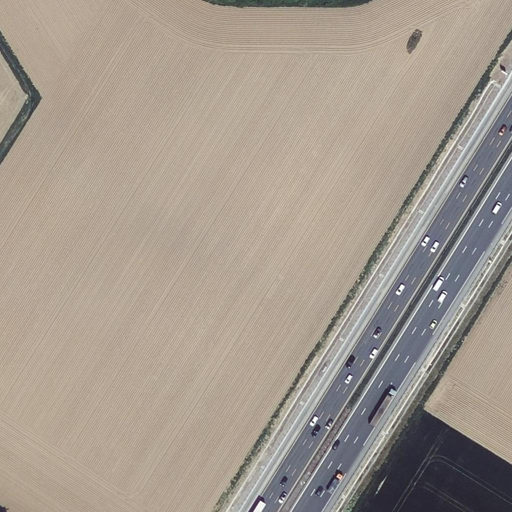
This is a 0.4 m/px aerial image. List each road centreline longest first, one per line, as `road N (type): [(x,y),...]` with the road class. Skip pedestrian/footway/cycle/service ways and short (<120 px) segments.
road 1 (motorway): [(511,115),(265,511)]
road 2 (motorway): [(305,511),(511,173)]
road 3 (track): [(0,157),(34,96),(0,43)]
